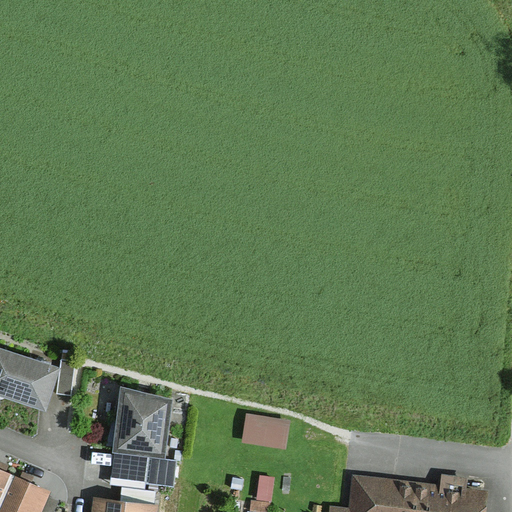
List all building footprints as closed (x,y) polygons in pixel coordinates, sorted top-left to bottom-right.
[(57,360),(0,341),(0,384),(44,399),(57,360)] [(169,390),(124,384),(116,440),(162,446),(169,390)] [(250,449),(287,455),(292,425),(255,419),(250,449)] [(36,511),(48,485),(0,464),(0,511),(36,511)] [(502,511),(506,484),(356,468),(354,495),(333,493),(330,511),(502,511)] [(152,511),(154,502),(96,496),(94,511),(152,511)]
